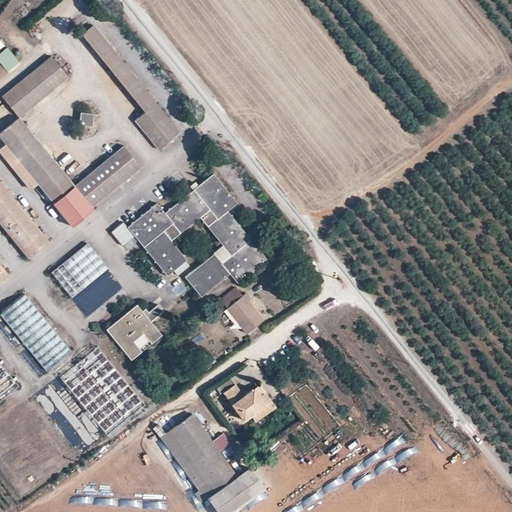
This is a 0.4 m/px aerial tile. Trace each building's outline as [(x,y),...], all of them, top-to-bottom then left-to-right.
[(134,121),(159,151),(180,133),(92,26),(81,35),(144,113),(134,121)] [(0,66),(6,74),(18,63),(6,49),(0,53),(0,66)] [(1,96),(19,118),(68,78),(49,56),(1,96)] [(93,114),(80,113),(79,126),(92,128),(93,114)] [(0,133),(0,139),(52,204),(74,186),(45,151),(19,118),(0,133)] [(74,186),(91,208),(140,168),(123,147),(74,186)] [(90,169),(83,159),(67,171),(74,181),(90,169)] [(126,227),(166,276),(185,259),(163,231),(173,223),(180,233),(209,209),(217,219),(207,227),(230,255),(220,263),(213,254),(184,277),(200,297),(229,273),(237,283),(267,259),(227,211),(236,203),(213,174),(203,183),(165,214),(156,203),(126,227)] [(0,225),(28,260),(48,244),(0,184),(0,225)] [(91,208),(74,186),(52,204),(70,226),(91,208)] [(88,243),(51,272),(86,316),(112,296),(117,302),(128,294),(88,243)] [(0,283),(8,277),(0,266),(0,283)] [(226,309),(246,333),(263,319),(248,301),(250,299),(245,293),(226,309)] [(1,312),(43,373),(70,355),(28,294),(1,312)] [(135,305),(104,328),(129,359),(140,351),(132,341),(142,333),(150,343),(159,335),(149,321),(161,311),(156,305),(146,312),(143,309),(140,311),(135,305)] [(59,376),(104,435),(115,426),(115,428),(144,406),(99,346),(59,376)] [(0,363),(0,404),(20,390),(0,363)] [(224,395),(245,423),(253,418),(256,423),(277,408),(261,387),(251,394),(245,398),(236,387),(224,395)] [(215,448),(192,416),(166,435),(163,431),(157,435),(206,502),(209,500),(216,511),(238,511),(267,492),(251,470),(237,480),(215,448)]
